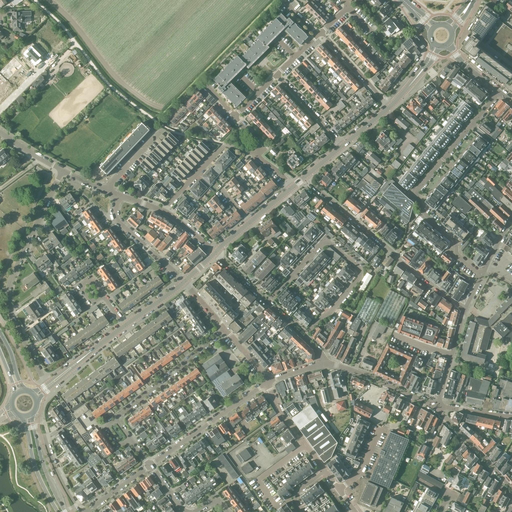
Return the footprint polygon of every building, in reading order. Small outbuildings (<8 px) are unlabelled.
[(315,0),(311,0),(305,6),(309,10),(315,4),(317,2),(315,0)] [(385,16),(393,8),(388,3),(380,11),(385,16)] [(319,8),(315,4),(309,10),(313,14),(319,8)] [(463,45),(460,50),(468,56),(467,58),(507,88),(510,91),(511,92),(511,29),(497,18),(499,15),(485,4),(469,30),(473,33),(470,37),(468,35),(461,44),(463,45)] [(321,6),(319,8),(313,14),(316,18),(323,11),(324,9),(321,6)] [(13,16),(11,16),(12,23),(13,23),(14,30),(20,30),(20,23),(22,23),(25,23),(25,16),(31,16),(31,11),(20,12),(13,12),(13,16)] [(323,11),(316,18),(320,21),(326,15),(323,11)] [(290,21),(282,13),(258,37),(259,39),(241,58),(238,55),(214,79),(220,86),(218,88),(222,92),(235,105),(237,107),(245,99),(228,82),(246,64),(249,67),(268,47),(266,45),(284,28),(301,45),(309,37),(306,34),(307,34),(294,22),(292,19),(290,21)] [(328,13),(326,15),(320,21),(324,25),(332,17),(328,13)] [(406,34),(408,32),(404,28),(405,28),(403,27),(404,26),(402,24),(404,23),(402,20),(399,23),(398,22),(398,21),(398,20),(397,19),(394,16),(391,19),(390,18),(384,22),(389,28),(387,30),(391,35),(396,31),(397,32),(400,30),(401,31),(403,30),(406,34)] [(344,27),(343,29),(341,27),(335,32),(340,36),(346,29),(344,27)] [(341,38),(343,41),(349,35),(347,33),(349,31),(347,29),(346,29),(340,36),(341,38)] [(398,44),(399,45),(407,52),(405,54),(410,59),(417,53),(417,54),(418,54),(419,54),(420,53),(419,52),(418,50),(421,48),(422,49),(422,48),(423,48),(423,47),(423,46),(422,46),(421,44),(422,44),(419,41),(420,40),(417,37),(416,38),(413,35),(411,36),(409,34),(408,34),(408,33),(408,32),(406,34),(406,35),(408,35),(410,38),(404,43),(402,41),(398,44)] [(351,33),(349,35),(343,41),(345,43),(346,43),(347,44),(355,37),(351,33)] [(347,44),(351,48),(357,43),(355,41),(357,39),(355,37),(347,44)] [(357,43),(351,48),(351,49),(353,51),(355,53),(362,46),(360,43),(358,45),(357,43)] [(322,44),(317,49),(319,51),(316,54),(318,56),(320,53),(321,53),(326,48),(322,44)] [(32,46),(25,53),(29,57),(27,58),(31,62),(33,60),(35,63),(37,60),(37,61),(40,58),(39,57),(41,55),(32,46)] [(366,50),(362,46),(355,53),(359,57),(366,50)] [(320,53),(318,56),(320,58),(323,56),(324,58),(330,53),(326,48),(321,53),(320,53)] [(359,57),(363,61),(370,54),(366,50),(359,57)] [(330,53),(324,58),(323,59),(327,64),(328,62),(334,57),(330,53)] [(370,54),(363,61),(367,65),(374,58),(370,54)] [(412,60),(410,59),(405,54),(401,59),(408,65),(412,60)] [(328,62),(332,66),(338,61),(334,57),(328,62)] [(378,62),(374,58),(367,65),(371,69),(379,62),(379,61),(378,62)] [(401,59),(397,64),(404,69),(408,65),(401,59)] [(338,61),(332,66),(330,68),(334,72),(342,65),(338,61)] [(379,62),(371,69),(375,73),(380,68),(378,66),(381,64),(379,62)] [(394,68),(400,74),(404,69),(397,64),(395,62),(393,64),(395,66),(394,68)] [(447,76),(453,66),(449,64),(446,68),(446,67),(441,74),(445,77),(447,76)] [(451,79),(460,68),(455,64),(455,65),(453,66),(447,76),(451,79)] [(338,76),(345,69),(342,65),(334,72),(338,76)] [(297,67),(292,73),(296,77),(301,71),(297,67)] [(394,68),(390,73),(397,78),(400,74),(394,68)] [(342,80),(349,74),(345,69),(338,76),(342,80)] [(305,76),(301,72),(301,71),(296,77),(300,81),(305,76)] [(463,85),(468,78),(459,71),(452,81),(461,87),(462,85),(463,85)] [(393,83),(397,78),(390,73),(386,77),(393,83)] [(346,85),(353,78),(349,74),(342,80),(346,85)] [(41,75),(32,84),(34,87),(35,86),(36,85),(39,89),(46,82),(42,79),(44,78),(41,75)] [(304,85),(309,80),(305,76),(300,81),(304,85)] [(389,88),(393,83),(386,77),(384,80),(382,78),(380,80),(380,81),(389,88)] [(353,78),(346,85),(350,89),(352,87),(357,82),(353,78)] [(468,93),(476,83),(471,79),(463,89),(468,93)] [(309,80),(304,85),(307,89),(313,84),(309,80)] [(440,87),(445,90),(450,83),(446,80),(440,87)] [(385,92),(389,88),(380,81),(379,82),(381,84),(379,87),(385,92)] [(357,82),(352,87),(356,91),(361,86),(357,82)] [(426,88),(433,95),(434,94),(435,94),(438,92),(436,89),(435,88),(436,86),(432,82),(430,84),(429,84),(428,84),(427,85),(427,87),(426,88)] [(480,86),(476,83),(468,93),(472,97),(480,86)] [(310,92),(311,93),(317,88),(313,84),(307,89),(308,89),(307,90),(309,92),(310,92)] [(273,90),(271,92),(275,96),(283,89),(279,85),(273,90)] [(319,86),(317,88),(311,93),(315,98),(321,92),(323,90),(319,86)] [(481,86),(480,86),(472,97),(476,100),(476,101),(485,90),(480,87),(481,86)] [(430,95),(431,97),(433,95),(426,88),(425,89),(424,89),(422,90),(422,91),(428,97),(430,95)] [(194,95),(200,101),(204,97),(203,96),(200,94),(203,91),(201,89),(198,92),(198,91),(194,95)] [(275,96),(277,99),(279,96),(281,98),(287,93),(283,89),(275,96)] [(360,93),(362,95),(371,106),(375,102),(370,95),(367,98),(364,94),(367,91),(365,89),(360,93)] [(489,94),(485,90),(476,101),(480,104),(485,99),(486,99),(489,96),(488,95),(489,95),(489,94)] [(428,97),(422,91),(421,91),(419,93),(419,94),(418,95),(426,102),(427,101),(425,99),(428,97)] [(318,100),(319,102),(325,96),(321,92),(315,98),(317,100),(318,100)] [(287,93),(281,98),(285,103),(291,97),(287,93)] [(197,105),(200,101),(194,95),(190,99),(197,105)] [(363,101),(360,103),(366,110),(371,106),(362,95),(360,97),(363,101)] [(422,108),(427,104),(426,102),(418,95),(417,96),(416,96),(415,97),(414,98),(414,99),(415,99),(414,100),(421,107),(422,108)] [(319,102),(323,106),(329,100),(325,96),(319,102)] [(291,97),(285,103),(289,107),(295,102),(291,97)] [(445,98),(443,101),(448,106),(451,103),(445,98)] [(197,105),(190,99),(187,102),(195,110),(198,106),(197,105)] [(333,105),(329,100),(323,106),(327,110),(333,105)] [(418,113),(419,114),(424,109),(422,108),(421,107),(414,100),(413,100),(412,100),(411,101),(411,102),(410,104),(412,106),(413,106),(419,112),(418,113)] [(500,108),(505,103),(501,100),(495,106),(497,108),(495,110),(494,109),(491,113),(494,116),(500,108)] [(191,114),(195,110),(187,102),(183,105),(183,106),(188,110),(189,112),(191,114)] [(295,102),(289,107),(293,111),(298,106),(295,102)] [(463,104),(459,109),(470,117),(471,116),(471,115),(473,113),(471,111),(473,108),(465,102),(463,104)] [(351,105),(352,107),(350,109),(351,111),(357,117),(361,113),(355,105),(353,103),(351,105)] [(357,104),(355,105),(361,113),(366,110),(360,103),(358,105),(357,104)] [(507,110),(509,107),(510,107),(505,103),(500,108),(504,112),(506,109),(507,110)] [(183,105),(182,104),(178,108),(186,116),(189,112),(188,110),(183,106),(183,105)] [(412,106),(410,104),(407,107),(417,116),(419,114),(418,113),(419,112),(413,106),(412,106)] [(293,111),(291,113),(295,117),(302,110),(298,106),(293,111)] [(211,107),(203,115),(207,119),(209,117),(215,111),(211,107)] [(186,116),(178,108),(174,111),(182,119),(186,116)] [(250,118),(251,118),(253,119),(258,114),(260,113),(256,108),(254,110),(248,116),(250,118)] [(500,108),(494,116),(493,117),(497,120),(502,114),(503,115),(505,113),(504,112),(500,108)] [(506,121),(511,114),(511,109),(511,108),(502,118),(506,121)] [(402,112),(417,126),(419,124),(421,126),(423,124),(406,109),(405,109),(404,110),(403,111),(403,112),(402,112)] [(455,113),(454,116),(462,122),(463,120),(466,122),(468,119),(470,117),(459,109),(455,113)] [(302,110),(295,117),(299,121),(306,114),(302,110)] [(182,119),(174,111),(171,115),(179,123),(182,119)] [(209,117),(213,121),(219,114),(215,111),(209,117)] [(351,111),(347,114),(352,121),(357,117),(351,111)] [(213,121),(216,124),(223,118),(219,114),(213,121)] [(258,114),(253,119),(256,123),(262,118),(258,114)] [(306,114),(299,121),(303,125),(310,118),(306,114)] [(347,114),(342,118),(348,125),(352,121),(347,114)] [(179,123),(171,115),(167,119),(170,121),(169,122),(169,124),(170,125),(172,125),(173,124),(175,127),(179,123)] [(409,125),(399,116),(395,121),(405,130),(405,129),(409,125)] [(452,117),(448,122),(458,131),(460,129),(462,126),(460,124),(462,122),(454,116),(452,118),(452,117)] [(216,124),(215,126),(218,129),(226,121),(223,118),(216,124)] [(262,118),(256,123),(260,128),(266,123),(262,118)] [(310,118),(303,125),(307,129),(314,122),(310,118)] [(339,118),(336,120),(343,129),(348,125),(342,118),(340,120),(339,118)] [(334,121),(336,123),(333,126),(338,132),(343,129),(336,120),(334,121)] [(493,130),(487,124),(485,123),(486,121),(483,120),(479,126),(489,134),(493,130)] [(226,134),(232,128),(229,126),(230,125),(226,121),(218,129),(223,134),(225,133),(226,134)] [(444,127),(443,129),(450,135),(452,133),(455,135),(457,132),(458,131),(448,122),(444,127)] [(141,123),(99,167),(102,170),(100,172),(103,175),(102,176),(103,178),(105,176),(105,177),(105,176),(106,176),(106,175),(107,174),(149,130),(148,130),(150,128),(147,125),(145,127),(141,123)] [(264,132),(270,127),(266,123),(260,128),(262,130),(263,132),(264,132)] [(496,125),(493,130),(489,134),(494,139),(502,130),(496,125)] [(268,136),(274,131),(270,127),(264,132),(268,136)] [(441,131),(437,135),(447,144),(449,142),(451,139),(449,137),(450,135),(443,129),(441,131)] [(383,139),(388,144),(391,147),(394,143),(397,146),(402,141),(399,138),(395,142),(393,140),(392,141),(387,135),(389,133),(385,130),(383,133),(383,132),(379,136),(383,140),(383,139)] [(420,141),(425,134),(420,130),(415,137),(420,141)] [(274,131),(268,136),(272,140),(278,135),(274,131)] [(169,133),(166,137),(174,145),(178,141),(177,140),(178,139),(174,136),(174,137),(169,133)] [(319,137),(325,144),(330,140),(324,133),(319,137)] [(433,140),(432,142),(439,149),(441,147),(443,149),(446,146),(447,144),(437,135),(433,140)] [(490,144),(480,135),(476,140),(487,149),(490,144)] [(386,145),(388,144),(383,139),(383,140),(379,136),(379,137),(375,141),(379,145),(379,144),(381,145),(380,146),(381,146),(379,148),(381,151),(383,149),(386,151),(389,147),(386,145)] [(170,149),(174,145),(166,137),(162,141),(170,149)] [(315,141),(320,148),(325,144),(319,137),(315,141)] [(278,147),(285,141),(282,138),(275,144),(278,147)] [(486,149),(487,149),(476,140),(473,144),(483,153),(486,149)] [(158,145),(167,153),(170,149),(162,141),(158,145)] [(320,148),(315,141),(312,143),(311,141),(309,143),(315,151),(320,148)] [(201,142),(197,146),(205,154),(209,150),(205,146),(206,145),(202,142),(201,142)] [(429,144),(426,149),(436,158),(438,156),(440,153),(438,151),(439,149),(432,142),(430,144),(429,144)] [(315,151),(309,143),(304,147),(302,144),(299,147),(301,149),(302,149),(308,156),(310,154),(311,155),(315,151)] [(361,143),(356,149),(362,155),(365,151),(367,153),(370,155),(368,158),(377,165),(381,160),(373,153),(372,153),(368,149),(361,143)] [(436,210),(439,213),(493,147),(490,144),(487,149),(486,149),(483,153),(479,157),(476,162),(472,166),(468,170),(465,175),(461,179),(457,183),(458,184),(457,184),(454,188),(450,193),(446,197),(443,201),(439,205),(439,206),(436,210)] [(483,153),(473,144),(469,149),(479,157),(483,153)] [(163,157),(167,153),(158,145),(154,149),(163,157)] [(202,158),(205,154),(197,146),(193,150),(202,158)] [(159,161),(163,157),(154,149),(151,153),(159,161)] [(422,154),(420,156),(428,162),(430,160),(432,162),(435,159),(436,158),(426,149),(422,153),(422,154)] [(476,162),(479,157),(469,149),(465,153),(476,162)] [(0,165),(10,157),(7,153),(6,153),(3,150),(0,151),(0,165)] [(193,150),(190,154),(198,162),(202,158),(193,150)] [(225,151),(222,154),(230,162),(235,157),(234,157),(235,156),(234,155),(233,155),(232,154),(227,150),(226,152),(225,152),(225,151)] [(155,165),(159,161),(151,153),(147,157),(155,165)] [(288,154),(284,158),(286,160),(285,161),(288,164),(289,165),(292,169),(297,165),(297,166),(301,162),(303,160),(303,159),(300,157),(298,158),(294,153),(290,156),(288,154)] [(347,155),(345,157),(354,165),(354,164),(355,163),(357,164),(360,162),(349,153),(348,153),(346,155),(347,155)] [(476,162),(465,153),(462,158),(472,166),(476,162)] [(194,165),(198,162),(190,154),(186,157),(194,165)] [(230,162),(222,154),(220,156),(221,157),(220,158),(219,159),(226,166),(230,162)] [(418,158),(415,162),(425,171),(427,169),(426,169),(429,166),(427,164),(428,162),(420,156),(419,158),(418,158)] [(152,168),(155,165),(147,157),(143,161),(152,168)] [(186,157),(182,161),(191,169),(194,165),(186,157)] [(354,165),(345,157),(344,159),(343,159),(341,161),(342,161),(341,162),(349,169),(350,169),(352,167),(353,168),(356,166),(354,164),(354,165)] [(223,169),(226,166),(219,159),(218,158),(216,161),(217,161),(216,162),(215,164),(216,165),(214,167),(222,174),(225,171),(223,169)] [(472,166),(462,158),(461,158),(462,158),(458,162),(468,170),(472,166)] [(511,167),(508,164),(510,162),(506,158),(505,158),(500,165),(509,173),(511,169),(511,167)] [(18,165),(21,162),(19,160),(12,165),(15,169),(19,166),(18,165)] [(247,170),(254,164),(251,160),(244,166),(247,170)] [(350,169),(349,169),(341,162),(340,160),(339,161),(337,163),(336,165),(344,172),(346,170),(348,172),(350,169)] [(148,173),(152,168),(143,161),(139,165),(144,169),(143,169),(146,173),(147,172),(148,173)] [(187,173),(191,169),(182,161),(178,165),(187,173)] [(411,167),(409,169),(417,176),(419,174),(421,175),(424,173),(425,171),(415,162),(411,167)] [(465,175),(468,170),(458,162),(455,166),(465,175)] [(487,166),(496,174),(499,171),(490,162),(487,166)] [(254,164),(247,170),(251,174),(251,173),(257,168),(254,164)] [(178,165),(175,169),(183,177),(187,173),(178,165)] [(344,172),(336,165),(334,167),(332,169),(332,170),(340,177),(342,174),(344,176),(346,174),(344,172)] [(257,168),(251,173),(255,177),(256,176),(263,170),(260,166),(257,168)] [(461,179),(465,175),(455,166),(451,171),(461,179)] [(224,176),(222,174),(214,167),(212,169),(211,168),(209,169),(209,170),(208,169),(206,171),(214,179),(217,176),(221,179),(224,176)] [(175,177),(179,181),(183,177),(175,169),(171,173),(172,174),(171,175),(174,178),(175,177)] [(407,171),(404,176),(414,184),(416,183),(415,183),(418,180),(416,178),(417,176),(409,169),(408,171),(407,171)] [(256,176),(260,180),(260,179),(262,181),(266,177),(264,176),(266,174),(263,170),(256,176)] [(214,179),(206,171),(203,174),(204,174),(204,175),(202,177),(204,178),(202,180),(210,187),(213,184),(211,182),(214,179)] [(322,184),(326,187),(335,178),(337,180),(339,178),(332,171),(329,174),(326,171),(318,180),(319,181),(319,182),(320,183),(321,183),(322,184)] [(457,183),(461,179),(451,171),(447,175),(457,184),(458,184),(457,183)] [(454,188),(457,184),(447,175),(443,180),(454,188)] [(138,187),(141,190),(142,190),(149,183),(147,180),(145,182),(143,180),(144,179),(141,176),(134,184),(134,185),(133,186),(134,187),(135,188),(137,188),(138,187)] [(400,180),(398,182),(398,183),(400,184),(406,189),(408,187),(410,189),(413,186),(414,184),(404,176),(400,180)] [(487,190),(493,196),(499,201),(500,200),(511,211),(511,210),(511,202),(496,188),(483,176),(479,181),(481,184),(485,187),(487,189),(487,190)] [(489,176),(487,179),(494,186),(496,183),(489,176)] [(170,177),(163,185),(169,190),(171,188),(173,190),(177,186),(172,182),(174,180),(170,177)] [(230,187),(237,181),(234,177),(227,183),(230,187)] [(398,207),(401,210),(411,200),(410,199),(410,200),(403,193),(405,191),(390,178),(379,192),(383,194),(384,195),(398,207)] [(377,190),(370,184),(367,183),(365,181),(363,179),(360,183),(357,186),(371,198),(377,190)] [(370,184),(377,190),(381,185),(374,179),(370,184)] [(196,182),(193,184),(203,194),(210,187),(202,180),(200,182),(198,181),(197,182),(196,183),(196,182)] [(237,181),(230,187),(233,191),(242,184),(239,180),(237,181)] [(267,183),(273,190),(277,187),(271,180),(267,183)] [(450,193),(454,188),(443,180),(440,184),(450,193)] [(478,181),(475,184),(482,190),(485,187),(481,184),(479,181),(478,181)] [(267,183),(263,187),(269,193),(273,190),(267,183)] [(151,198),(154,194),(160,188),(155,184),(146,194),(151,198)] [(203,194),(193,184),(191,187),(192,188),(191,188),(190,190),(192,191),(190,193),(197,201),(203,194)] [(233,191),(237,195),(245,188),(242,184),(233,191)] [(450,193),(440,184),(436,189),(446,197),(450,193)] [(154,194),(158,198),(159,196),(164,200),(167,196),(165,194),(167,192),(161,187),(160,188),(154,194)] [(265,197),(265,196),(269,193),(263,187),(259,190),(260,191),(265,197)] [(504,224),(507,219),(494,207),(491,209),(488,205),(490,203),(485,199),(472,188),(468,193),(480,205),(482,203),(490,211),(504,224)] [(511,201),(511,192),(507,188),(503,193),(511,201)] [(443,201),(446,197),(436,189),(433,193),(443,201)] [(488,212),(480,205),(468,193),(465,190),(461,194),(485,215),(485,216),(488,219),(492,215),(489,212),(488,212)] [(256,194),(262,201),(266,197),(265,196),(265,197),(260,191),(257,194),(256,194)] [(300,195),(305,202),(306,202),(310,198),(305,191),(302,193),(300,194),(300,195)] [(256,194),(257,194),(255,192),(251,195),(252,197),(258,204),(262,201),(256,194)] [(349,206),(355,199),(353,197),(356,193),(354,192),(345,203),(346,204),(346,205),(347,206),(348,206),(349,206)] [(64,197),(71,206),(76,202),(75,200),(70,193),(64,197)] [(443,201),(433,193),(429,197),(439,206),(439,205),(443,201)] [(305,202),(300,195),(295,200),(300,206),(306,202),(305,202)] [(353,210),(360,201),(364,196),(363,195),(357,201),(355,199),(349,206),(349,207),(349,208),(351,209),(353,210)] [(390,217),(398,207),(384,195),(379,202),(386,208),(386,209),(384,208),(382,211),(389,217),(390,217)] [(181,212),(189,204),(185,201),(187,199),(184,196),(177,203),(179,205),(177,207),(179,209),(178,210),(181,212)] [(210,207),(218,200),(215,196),(207,202),(210,207)] [(471,207),(459,196),(453,202),(466,214),(471,207)] [(508,218),(511,213),(499,201),(493,196),(491,197),(497,203),(497,202),(498,203),(495,206),(498,209),(508,218)] [(71,206),(64,197),(59,201),(64,208),(66,210),(71,206)] [(258,204),(252,197),(248,200),(254,207),(258,204)] [(436,210),(439,206),(429,197),(425,202),(430,206),(429,207),(432,209),(433,208),(436,210)] [(312,209),(311,212),(307,217),(313,222),(313,221),(315,218),(318,215),(314,212),(317,208),(319,210),(325,203),(325,202),(324,201),(323,200),(321,199),(319,202),(312,209)] [(215,209),(222,204),(218,200),(210,207),(213,211),(215,209)] [(254,207),(248,200),(245,204),(244,204),(250,210),(254,207)] [(402,215),(405,218),(409,221),(410,217),(412,211),(413,208),(414,203),(412,201),(411,200),(401,210),(404,213),(402,215)] [(360,201),(353,210),(353,211),(354,212),(355,212),(358,214),(367,202),(365,201),(363,203),(360,201)] [(244,204),(245,204),(243,202),(239,205),(246,214),(250,210),(244,204)] [(189,204),(181,212),(183,214),(184,214),(186,216),(188,214),(190,216),(197,208),(194,205),(192,207),(189,204)] [(215,209),(218,213),(225,208),(222,204),(215,209)] [(326,215),(332,208),(330,206),(328,205),(327,204),(322,211),(326,215)] [(286,207),(282,210),(285,214),(286,213),(289,217),(292,214),(298,222),(296,225),(295,226),(297,228),(301,224),(307,219),(300,212),(298,214),(291,205),(289,207),(287,208),(286,207)] [(365,219),(371,212),(373,210),(368,206),(360,216),(361,216),(361,217),(362,218),(363,218),(365,219)] [(85,218),(92,213),(89,208),(82,213),(84,215),(82,217),(84,219),(86,218),(85,218)] [(331,219),(336,212),(336,211),(335,210),(334,210),(332,208),(326,215),(331,219)] [(57,217),(51,221),(57,231),(58,230),(59,232),(60,234),(66,229),(65,227),(68,225),(58,211),(55,213),(57,217)] [(127,221),(130,224),(140,213),(138,211),(134,215),(133,214),(127,221)] [(232,214),(237,221),(241,217),(236,211),(232,214)] [(157,215),(152,212),(148,219),(153,222),(158,215),(157,215)] [(190,221),(195,224),(201,215),(197,212),(195,214),(193,212),(188,218),(191,220),(190,221)] [(369,222),(375,215),(371,212),(365,219),(369,222)] [(86,218),(89,223),(97,217),(95,215),(94,216),(92,213),(85,218),(86,218)] [(140,213),(130,224),(135,228),(138,225),(137,225),(141,221),(139,219),(142,215),(140,213)] [(336,223),(342,216),(340,215),(340,214),(339,213),(338,213),(337,213),(332,219),(334,221),(332,224),(334,226),(336,223)] [(450,213),(449,215),(442,223),(446,226),(455,216),(450,213)] [(232,214),(228,217),(228,218),(233,224),(237,221),(232,214)] [(158,215),(153,222),(158,225),(163,218),(158,215)] [(207,220),(201,215),(195,224),(199,227),(202,222),(203,223),(203,222),(204,221),(205,222),(207,220)] [(226,215),(222,219),(229,227),(233,224),(228,218),(228,217),(226,215)] [(375,215),(369,222),(373,226),(379,219),(375,215)] [(342,216),(336,223),(341,227),(347,220),(346,220),(346,219),(345,218),(344,218),(342,216)] [(451,230),(459,220),(455,217),(455,216),(446,226),(447,227),(451,230)] [(90,227),(91,229),(99,223),(98,221),(99,220),(97,217),(89,223),(91,226),(90,227)] [(163,218),(158,225),(163,228),(168,221),(163,218)] [(219,222),(224,229),(225,231),(229,227),(222,219),(219,222)] [(265,223),(265,224),(271,232),(276,238),(282,233),(279,230),(271,219),(265,224),(265,223)] [(379,219),(373,226),(373,227),(375,228),(375,229),(376,230),(377,230),(383,223),(379,219)] [(492,223),(500,231),(504,226),(496,219),(492,223)] [(455,234),(464,224),(459,220),(451,230),(455,234)] [(168,221),(163,228),(168,231),(173,224),(168,221)] [(414,232),(418,235),(427,225),(423,221),(422,221),(421,221),(420,221),(418,224),(418,225),(418,226),(414,232)] [(219,222),(215,226),(220,232),(224,229),(219,222)] [(349,222),(348,222),(342,230),(346,234),(352,226),(350,225),(350,223),(349,222)] [(103,228),(99,223),(91,229),(92,231),(94,230),(96,233),(103,228)] [(271,232),(265,224),(264,225),(259,229),(266,236),(271,232)] [(309,227),(307,229),(318,239),(321,236),(319,234),(322,231),(315,224),(313,226),(312,226),(309,227)] [(460,237),(468,227),(464,224),(455,234),(459,237),(460,237)] [(176,225),(175,226),(172,229),(170,232),(173,236),(174,235),(177,237),(179,235),(180,235),(183,231),(176,225)] [(384,236),(390,229),(386,225),(380,232),(384,236)] [(432,228),(431,228),(427,225),(418,235),(423,239),(432,228)] [(215,226),(211,229),(217,235),(220,232),(215,226)] [(350,237),(357,229),(356,228),(354,228),(352,226),(346,234),(350,237)] [(393,229),(386,237),(389,240),(389,241),(391,243),(392,242),(393,243),(399,235),(396,232),(399,229),(395,226),(393,229)] [(110,227),(101,233),(105,238),(107,237),(113,232),(110,227)] [(471,233),(473,231),(468,227),(460,237),(464,241),(471,233)] [(423,239),(427,243),(436,232),(432,228),(423,239)] [(151,229),(144,237),(150,243),(158,234),(158,233),(160,231),(158,230),(156,232),(155,233),(151,229)] [(217,235),(211,229),(207,232),(212,239),(217,235)] [(315,242),(318,239),(307,229),(305,231),(304,234),(305,234),(303,237),(310,243),(313,240),(315,242)] [(357,229),(350,237),(349,239),(353,242),(361,233),(359,231),(358,230),(357,229)] [(150,243),(153,245),(156,248),(166,237),(160,231),(158,233),(158,234),(150,243)] [(47,237),(54,246),(57,244),(59,248),(62,246),(52,232),(48,234),(49,236),(47,237)] [(110,242),(118,237),(116,234),(115,235),(113,232),(107,237),(110,242)] [(189,235),(185,232),(176,241),(174,240),(171,244),(173,245),(173,246),(177,249),(189,235)] [(436,232),(427,243),(429,241),(433,244),(441,235),(440,235),(440,236),(436,232)] [(361,233),(361,234),(355,240),(357,242),(354,246),(355,248),(357,246),(366,235),(363,233),(361,233)] [(482,239),(490,246),(495,241),(486,234),(482,239)] [(166,237),(156,248),(160,252),(167,244),(172,238),(168,235),(166,237)] [(366,235),(357,246),(358,248),(361,245),(363,246),(369,239),(366,235)] [(436,250),(445,239),(441,235),(433,244),(437,248),(436,250)] [(54,246),(47,237),(42,241),(51,254),(54,252),(51,248),(54,246)] [(118,237),(110,242),(112,244),(110,246),(112,248),(120,242),(118,239),(119,239),(118,237)] [(307,246),(310,243),(303,237),(301,239),(300,238),(298,239),(296,241),(306,251),(309,248),(307,246)] [(366,249),(373,242),(369,239),(363,246),(365,248),(363,250),(365,251),(366,249)] [(415,244),(408,239),(406,242),(412,247),(415,244)] [(445,239),(436,250),(441,254),(445,248),(446,249),(447,248),(450,245),(449,245),(450,244),(445,240),(445,239)] [(180,257),(182,255),(192,244),(188,241),(180,250),(182,252),(179,256),(180,257)] [(306,251),(296,241),(294,243),(293,246),(293,247),(291,249),(299,255),(301,252),(303,254),(306,251)] [(460,250),(463,252),(470,243),(467,241),(466,242),(466,243),(460,250)] [(120,242),(112,248),(115,253),(124,247),(125,246),(123,243),(122,244),(120,242)] [(373,242),(366,249),(370,252),(376,245),(373,242)] [(507,252),(508,252),(511,247),(505,242),(501,247),(502,247),(501,247),(507,252)] [(192,244),(182,255),(184,256),(188,252),(190,254),(195,247),(192,244)] [(246,248),(241,244),(239,247),(239,248),(232,255),(241,263),(248,256),(244,252),(246,250),(245,249),(246,248)] [(124,255),(126,257),(135,251),(133,249),(134,248),(132,245),(131,246),(125,251),(127,253),(124,255)] [(376,245),(370,252),(372,254),(367,260),(369,261),(380,249),(380,247),(376,245)] [(478,252),(486,257),(489,253),(488,252),(478,245),(475,249),(476,250),(478,252)] [(190,261),(188,264),(191,268),(202,258),(205,255),(198,247),(187,258),(190,261)] [(249,274),(266,256),(260,251),(261,250),(261,249),(259,250),(260,250),(257,253),(256,252),(253,254),(255,255),(250,260),(243,268),(249,274)] [(296,258),(299,255),(291,249),(290,251),(289,250),(286,251),(284,253),(295,263),(298,260),(296,258)] [(416,269),(417,269),(419,266),(420,266),(423,262),(418,259),(421,256),(424,252),(420,249),(412,260),(409,264),(416,269)] [(135,251),(126,257),(128,259),(129,258),(131,261),(139,255),(137,252),(136,253),(135,251)] [(319,253),(318,254),(328,264),(330,261),(330,260),(330,259),(330,258),(323,251),(321,253),(319,253)] [(441,257),(449,264),(453,259),(445,252),(441,257)] [(476,263),(475,264),(480,267),(486,257),(478,252),(473,261),(476,263)] [(295,263),(284,253),(282,256),(281,258),(282,259),(280,261),(287,268),(290,265),(292,267),(295,263)] [(401,257),(408,263),(412,259),(414,255),(412,254),(411,255),(408,253),(407,255),(405,253),(401,257)] [(40,258),(46,268),(52,264),(45,254),(40,258)] [(317,257),(315,259),(322,266),(324,268),(328,264),(318,254),(317,256),(317,257)] [(132,265),(133,267),(141,261),(140,259),(141,258),(139,255),(131,261),(133,264),(132,265)] [(376,256),(371,265),(376,268),(381,259),(380,259),(381,257),(378,255),(377,257),(376,256)] [(387,267),(393,259),(389,255),(388,256),(387,257),(383,263),(387,267)] [(429,256),(418,270),(423,274),(430,265),(427,264),(431,259),(429,256)] [(46,268),(40,258),(34,262),(41,272),(46,268)] [(84,262),(89,268),(94,265),(89,258),(84,262)] [(312,261),(311,262),(319,270),(322,266),(315,259),(313,261),(312,261)] [(220,270),(223,267),(224,266),(218,260),(213,265),(211,267),(214,270),(213,271),(215,273),(219,269),(220,270)] [(275,265),(269,260),(255,274),(259,278),(261,280),(261,279),(261,280),(275,265)] [(141,261),(133,267),(135,266),(139,271),(145,266),(141,261)] [(89,268),(84,262),(79,265),(84,272),(89,268)] [(107,270),(109,269),(113,266),(117,263),(116,262),(106,269),(107,270)] [(309,265),(308,267),(317,275),(321,271),(319,270),(311,262),(310,264),(309,265)] [(345,266),(342,270),(351,279),(354,276),(353,275),(353,274),(352,274),(353,272),(352,272),(354,269),(346,262),(343,265),(345,266)] [(401,276),(406,268),(399,263),(395,268),(393,271),(401,276)] [(97,270),(101,275),(107,270),(106,269),(103,264),(98,267),(100,269),(97,270)] [(184,274),(191,268),(188,264),(183,268),(184,269),(182,271),(184,274)] [(84,272),(79,265),(74,269),(79,275),(84,272)] [(304,269),(303,270),(313,279),(317,275),(308,267),(306,269),(304,269)] [(369,268),(350,300),(354,303),(359,295),(360,296),(372,276),(370,274),(372,270),(369,268)] [(79,275),(74,269),(69,272),(74,279),(79,275)] [(107,270),(101,275),(104,280),(111,275),(109,273),(111,271),(109,269),(107,270)] [(129,269),(125,272),(130,279),(134,276),(129,269)] [(229,325),(237,317),(246,308),(247,307),(248,306),(256,298),(248,290),(248,291),(240,283),(239,284),(225,269),(221,273),(219,271),(214,276),(216,278),(217,277),(232,292),(233,291),(239,299),(238,300),(242,303),(233,312),(230,308),(222,316),(229,325)] [(404,282),(410,273),(406,269),(401,277),(403,278),(397,287),(401,290),(405,283),(405,282),(404,282)] [(434,269),(428,277),(432,280),(438,273),(434,269)] [(307,286),(313,279),(303,270),(302,272),(302,273),(300,275),(301,276),(305,280),(303,282),(307,286)] [(349,281),(351,279),(342,270),(338,274),(337,274),(335,276),(344,283),(347,280),(348,281),(348,280),(349,281)] [(447,271),(441,279),(444,281),(445,281),(450,274),(451,273),(447,271)] [(74,279),(69,272),(65,276),(69,282),(74,279)] [(26,285),(28,288),(38,281),(37,279),(38,278),(36,275),(35,276),(33,273),(29,276),(28,276),(22,281),(25,286),(26,285)] [(413,285),(417,279),(414,277),(415,276),(410,273),(404,282),(405,282),(405,283),(407,285),(408,282),(413,285)] [(442,276),(438,273),(432,280),(436,284),(442,276)] [(69,282),(65,276),(64,274),(61,276),(63,277),(60,280),(64,286),(65,287),(68,284),(68,283),(69,282)] [(458,302),(459,302),(470,284),(469,284),(471,282),(458,274),(453,283),(447,293),(446,293),(452,296),(451,297),(452,298),(452,297),(458,301),(458,302)] [(113,278),(111,275),(104,280),(108,285),(114,280),(117,279),(115,276),(113,278)] [(275,279),(274,278),(274,276),(272,276),(271,275),(261,285),(264,287),(266,288),(275,279)] [(158,288),(163,284),(158,276),(118,305),(123,312),(129,308),(131,307),(142,299),(143,299),(145,298),(144,297),(156,289),(158,288)] [(341,287),(344,283),(335,276),(333,278),(334,279),(331,283),(340,292),(343,289),(342,288),(341,287)] [(276,278),(275,279),(266,288),(266,289),(268,291),(269,290),(271,292),(277,286),(278,285),(279,284),(280,283),(279,282),(278,280),(276,279),(276,278)] [(447,292),(453,283),(448,279),(445,284),(444,283),(440,287),(447,292)] [(114,280),(108,285),(112,290),(118,285),(114,280)] [(412,288),(421,294),(426,287),(416,281),(412,288)] [(42,292),(44,290),(49,287),(45,282),(38,287),(42,292)] [(214,309),(218,313),(226,305),(223,301),(223,300),(208,285),(210,284),(208,282),(202,288),(204,289),(200,293),(215,308),(214,309)] [(338,294),(340,292),(331,283),(327,287),(326,287),(324,289),(333,296),(336,293),(337,294),(337,293),(338,294)] [(285,290),(284,292),(278,298),(280,300),(279,301),(282,303),(291,293),(292,293),(291,292),(290,290),(288,289),(287,289),(286,290),(285,290)] [(330,300),(333,296),(324,289),(322,291),(323,292),(320,296),(330,305),(332,302),(331,301),(330,300)] [(62,300),(63,303),(72,296),(68,291),(62,296),(64,299),(62,300)] [(292,294),(291,293),(282,303),(284,304),(283,305),(286,308),(286,307),(295,298),(295,297),(294,295),(292,294)] [(434,306),(441,297),(435,293),(433,295),(430,294),(427,298),(430,300),(429,302),(434,306)] [(418,305),(418,304),(421,300),(423,297),(419,295),(414,302),(418,305)] [(494,329),(499,334),(502,336),(506,338),(509,339),(511,341),(511,339),(511,296),(511,295),(495,311),(499,314),(495,317),(494,316),(487,323),(481,322),(482,319),(475,317),(474,322),(470,321),(470,322),(468,327),(468,329),(466,334),(466,336),(464,341),(464,342),(466,343),(466,346),(467,346),(465,351),(462,350),(462,351),(460,357),(459,358),(460,358),(460,359),(460,358),(467,360),(468,361),(469,361),(474,362),(475,363),(476,363),(479,364),(479,366),(486,368),(488,362),(485,361),(486,355),(480,354),(481,349),(486,351),(492,329),(494,329)] [(67,303),(69,306),(75,301),(72,296),(63,303),(65,305),(67,303)] [(330,305),(320,296),(316,300),(315,300),(313,302),(322,310),(324,307),(325,308),(326,306),(327,307),(330,305)] [(446,300),(443,297),(436,308),(439,310),(440,308),(444,311),(446,307),(443,304),(446,300)] [(182,309),(189,304),(190,303),(186,298),(185,300),(183,298),(177,302),(176,303),(176,304),(177,305),(178,306),(179,305),(180,305),(182,309)] [(255,309),(263,302),(259,298),(254,303),(255,305),(253,307),(255,309)] [(295,306),(296,305),(297,304),(298,303),(299,302),(298,301),(297,299),(296,298),(295,298),(286,307),(288,309),(287,310),(289,312),(291,310),(294,313),(298,308),(295,306)] [(419,306),(410,300),(409,303),(417,309),(419,306)] [(421,300),(418,304),(425,309),(428,304),(421,300)] [(75,301),(69,306),(72,310),(79,306),(78,304),(76,301),(75,301)] [(32,302),(24,308),(28,314),(37,308),(32,302)] [(263,302),(255,309),(258,313),(260,311),(261,312),(267,306),(263,302)] [(449,302),(446,307),(444,311),(446,312),(448,314),(453,305),(452,305),(453,305),(449,302)] [(186,314),(192,309),(189,304),(182,309),(186,314)] [(311,304),(310,306),(305,311),(307,313),(313,306),(311,304)] [(37,308),(28,314),(31,317),(30,318),(32,321),(43,313),(44,312),(40,306),(37,308)] [(82,311),(79,306),(72,310),(76,315),(82,311)] [(237,317),(242,322),(246,326),(255,318),(251,314),(252,312),(247,307),(246,308),(237,317)] [(258,317),(256,319),(258,321),(260,319),(261,321),(262,320),(267,315),(269,317),(273,312),(269,308),(264,314),(263,312),(258,317)] [(186,314),(189,318),(196,314),(192,309),(186,314)] [(300,309),(295,314),(294,315),(298,319),(304,312),(300,309)] [(452,312),(450,318),(450,321),(452,322),(452,324),(456,325),(458,321),(460,311),(455,309),(454,312),(452,312)] [(348,318),(349,318),(351,314),(344,310),(342,314),(348,318)] [(113,349),(118,357),(172,319),(166,311),(160,315),(158,316),(158,317),(147,325),(147,324),(145,326),(134,334),(132,335),(132,336),(121,344),(120,343),(118,345),(119,345),(113,349)] [(271,320),(265,325),(268,328),(270,326),(269,325),(272,323),(278,317),(273,312),(269,317),(271,320)] [(302,322),(308,316),(304,312),(298,319),(302,322)] [(189,318),(193,323),(199,319),(196,314),(189,318)] [(90,337),(90,336),(101,328),(101,329),(103,327),(109,323),(103,315),(63,344),(69,351),(74,347),(75,348),(77,346),(76,346),(88,338),(90,337)] [(308,316),(302,322),(307,327),(312,320),(310,318),(311,316),(309,315),(308,316)] [(403,316),(398,331),(418,338),(418,339),(434,345),(441,328),(424,322),(424,323),(403,316)] [(239,325),(242,322),(237,317),(229,325),(228,326),(236,334),(242,328),(239,325)] [(277,330),(285,322),(283,320),(282,321),(279,317),(271,325),(277,330)] [(200,319),(199,319),(193,323),(195,326),(193,327),(194,330),(203,324),(202,322),(202,321),(201,319),(200,319)] [(262,334),(268,328),(265,325),(264,323),(265,322),(262,320),(261,321),(260,319),(258,321),(256,319),(251,323),(252,324),(238,337),(244,343),(244,342),(257,329),(262,334)] [(33,335),(41,330),(39,327),(44,323),(41,320),(29,329),(33,335)] [(334,329),(332,332),(323,347),(327,350),(338,332),(343,323),(339,321),(334,329)] [(376,321),(368,336),(375,339),(379,332),(383,334),(387,327),(376,321)] [(207,329),(203,324),(194,330),(197,334),(198,334),(199,334),(200,333),(202,335),(205,333),(203,331),(207,329)] [(279,334),(283,338),(292,329),(288,325),(279,334)] [(33,335),(38,341),(50,333),(48,330),(46,331),(44,328),(41,330),(33,335)] [(320,333),(322,330),(319,328),(312,336),(315,340),(320,333)] [(256,340),(262,334),(257,329),(244,342),(248,347),(254,342),(254,341),(256,340)] [(287,337),(290,339),(296,333),(292,329),(283,338),(285,339),(287,337)] [(322,335),(320,333),(315,340),(319,343),(323,336),(326,333),(325,331),(322,335)] [(332,346),(329,351),(328,353),(333,355),(338,346),(337,345),(345,333),(341,331),(332,346)] [(355,331),(353,335),(340,361),(348,365),(350,359),(348,358),(360,333),(355,331)] [(268,336),(264,332),(259,337),(262,341),(268,336)] [(299,336),(296,333),(290,339),(292,341),(289,344),(291,345),(299,336)] [(323,336),(319,343),(322,346),(327,339),(325,338),(328,334),(326,333),(323,336)] [(58,340),(54,334),(48,337),(51,340),(53,339),(55,342),(58,340)] [(299,336),(291,345),(288,349),(289,350),(291,349),(295,345),(297,347),(303,340),(299,336)] [(446,343),(444,343),(445,340),(439,338),(436,346),(450,349),(453,339),(448,337),(447,337),(446,343)] [(182,343),(186,349),(191,345),(187,340),(182,343)] [(250,350),(251,351),(259,344),(262,342),(260,340),(257,342),(258,343),(256,345),(254,342),(256,340),(254,341),(254,342),(248,347),(250,350)] [(293,354),(294,356),(296,354),(298,352),(307,343),(303,340),(297,347),(299,348),(297,350),(296,350),(294,352),(294,351),(292,353),(293,354)] [(186,349),(182,343),(180,341),(178,343),(179,345),(177,347),(181,352),(186,349)] [(41,351),(45,357),(53,352),(56,350),(50,342),(42,347),(44,349),(41,351)] [(251,351),(254,355),(261,350),(258,347),(260,345),(261,346),(264,344),(262,342),(259,344),(251,351)] [(302,351),(304,353),(310,347),(307,343),(298,352),(300,354),(302,351)] [(385,348),(391,351),(393,352),(396,347),(388,343),(385,348)] [(346,346),(343,344),(341,344),(334,357),(340,360),(342,357),(341,356),(344,350),(345,351),(347,347),(346,346)] [(173,350),(177,356),(181,352),(177,347),(173,350)] [(314,350),(310,347),(304,353),(306,355),(304,357),(305,359),(313,351),(314,350)] [(402,349),(396,347),(393,352),(399,355),(402,349)] [(261,350),(254,355),(258,359),(264,353),(269,350),(267,348),(263,352),(261,350)] [(385,348),(382,355),(387,357),(391,351),(385,348)] [(408,352),(402,349),(399,355),(405,357),(408,352)] [(172,359),(177,356),(173,350),(168,354),(172,359)] [(314,352),(313,351),(305,359),(299,362),(297,363),(298,366),(314,360),(315,354),(314,352)] [(55,355),(53,352),(45,357),(50,364),(59,357),(57,354),(55,355)] [(408,359),(407,360),(413,363),(416,356),(408,352),(405,357),(408,359)] [(243,378),(241,375),(239,377),(237,373),(231,378),(226,371),(229,369),(218,353),(218,354),(202,365),(201,365),(207,373),(206,374),(206,373),(212,382),(223,396),(227,393),(228,395),(244,383),(241,380),(243,378)] [(258,359),(262,364),(270,356),(270,357),(273,354),(271,353),(269,355),(269,356),(267,357),(264,353),(258,359)] [(163,357),(167,362),(172,359),(168,354),(163,357)] [(287,357),(291,368),(292,368),(296,366),(293,358),(290,359),(289,355),(286,356),(287,357)] [(382,355),(379,361),(384,363),(387,357),(382,355)] [(270,356),(262,364),(263,365),(262,365),(265,368),(267,369),(270,366),(269,365),(272,362),(269,359),(271,358),(270,357),(270,356)] [(418,356),(413,366),(419,369),(424,359),(418,356)] [(67,391),(61,395),(67,403),(120,365),(114,357),(109,361),(108,361),(106,362),(107,363),(95,371),(95,370),(93,372),(82,380),(80,381),(80,382),(69,390),(69,389),(67,391)] [(162,366),(167,362),(163,357),(158,360),(162,366)] [(283,362),(285,370),(289,369),(291,368),(287,357),(284,358),(285,361),(283,362)] [(374,363),(369,361),(370,359),(365,357),(364,357),(362,362),(363,362),(362,366),(371,370),(374,363)] [(440,360),(438,360),(436,359),(435,362),(437,362),(436,366),(433,366),(433,368),(434,368),(440,369),(440,370),(444,371),(445,366),(446,363),(439,361),(440,360)] [(158,360),(154,364),(158,369),(162,366),(158,360)] [(275,361),(279,373),(280,372),(283,371),(281,362),(278,363),(277,360),(275,361)] [(405,366),(410,369),(413,363),(407,360),(405,366)] [(272,369),(274,374),(277,373),(279,373),(275,361),(273,362),(271,364),(271,366),(272,369)] [(379,361),(375,367),(381,370),(384,363),(379,361)] [(158,369),(154,364),(149,367),(153,373),(158,369)] [(405,366),(402,372),(407,375),(410,369),(405,366)] [(144,370),(148,376),(153,373),(149,367),(144,370)] [(380,376),(383,371),(381,370),(375,367),(373,373),(380,376)] [(196,368),(191,372),(195,377),(200,374),(196,368)] [(143,379),(144,379),(148,376),(144,370),(139,374),(143,379)] [(444,372),(435,370),(432,379),(441,382),(444,372)] [(459,381),(460,378),(462,374),(451,370),(449,378),(454,379),(452,383),(448,382),(445,392),(444,396),(445,397),(453,399),(457,387),(459,382),(459,381)] [(321,371),(314,373),(317,380),(324,378),(321,371)] [(389,373),(383,371),(380,376),(381,376),(386,378),(386,379),(387,379),(387,378),(389,373),(389,374),(389,373)] [(414,375),(408,388),(415,391),(416,392),(417,391),(418,390),(419,387),(418,386),(421,378),(415,375),(416,373),(414,371),(412,374),(414,375)] [(186,375),(190,381),(195,377),(191,372),(186,375)] [(329,374),(332,385),(335,399),(344,396),(343,392),(346,391),(346,392),(348,392),(346,385),(345,386),(341,373),(335,374),(335,372),(329,374)] [(399,378),(405,380),(407,375),(402,372),(399,378)] [(301,374),(300,375),(305,390),(307,389),(306,385),(308,384),(305,373),(301,375),(301,374)] [(317,380),(314,373),(308,375),(311,383),(313,382),(315,386),(318,385),(317,381),(317,380)] [(405,385),(404,386),(408,388),(414,375),(412,374),(410,373),(409,375),(411,376),(410,378),(408,378),(405,385)] [(395,382),(397,377),(391,374),(389,379),(388,379),(389,380),(388,380),(389,380),(394,382),(395,382)] [(186,375),(182,378),(186,384),(190,381),(186,375)] [(305,390),(300,375),(298,375),(298,376),(295,377),(298,387),(301,386),(302,391),(304,390),(305,390)] [(493,408),(503,409),(511,410),(511,382),(503,380),(504,379),(502,378),(503,377),(500,376),(497,386),(492,404),(494,404),(493,408)] [(293,377),(288,379),(292,389),(293,392),(295,391),(294,388),(297,387),(293,377)] [(355,377),(353,381),(352,383),(363,387),(365,381),(355,377)] [(399,378),(397,377),(395,382),(395,383),(395,382),(402,386),(405,380),(399,378)] [(469,381),(461,378),(461,379),(460,378),(459,381),(459,382),(467,385),(465,390),(468,391),(465,401),(483,405),(488,390),(489,387),(490,382),(483,379),(483,381),(471,377),(471,378),(470,378),(469,381)] [(138,388),(143,384),(139,378),(134,382),(138,388)] [(177,382),(181,387),(186,384),(182,378),(177,382)] [(428,387),(435,389),(438,381),(426,378),(423,385),(426,386),(425,386),(428,387)] [(283,381),(287,390),(288,394),(290,393),(289,390),(292,389),(288,379),(283,381)] [(129,385),(133,391),(138,388),(134,382),(129,385)] [(177,382),(172,385),(176,391),(177,391),(178,392),(179,390),(178,389),(181,387),(177,382)] [(275,386),(278,393),(280,392),(282,397),(284,396),(283,395),(284,395),(279,382),(277,383),(275,386)] [(125,389),(129,394),(133,391),(129,385),(125,389)] [(176,391),(172,385),(168,389),(172,394),(176,391)] [(497,386),(493,385),(492,389),(494,390),(494,391),(493,391),(491,398),(490,401),(489,400),(487,408),(492,409),(492,408),(493,408),(494,404),(492,404),(497,386)] [(296,402),(303,400),(302,397),(298,387),(297,387),(298,391),(293,393),(295,398),(295,400),(296,402)] [(459,402),(460,401),(462,393),(464,394),(465,390),(457,387),(453,399),(453,401),(459,402)] [(327,388),(321,389),(324,403),(330,401),(327,388)] [(129,394),(125,389),(120,392),(124,398),(129,394)] [(169,396),(172,394),(168,389),(163,392),(167,397),(169,400),(171,398),(169,396)] [(384,394),(382,393),(379,398),(378,401),(386,405),(387,403),(388,400),(392,402),(392,403),(396,395),(386,390),(384,394)] [(488,390),(483,405),(482,407),(487,408),(489,400),(490,401),(491,398),(488,398),(490,391),(488,390)] [(124,398),(120,392),(115,396),(119,401),(124,398)] [(167,397),(163,392),(158,395),(162,401),(167,397)] [(158,395),(154,399),(158,404),(162,401),(158,395)] [(259,401),(256,402),(256,403),(261,410),(262,412),(267,408),(266,406),(269,404),(265,399),(265,398),(264,396),(263,396),(262,395),(258,397),(260,399),(258,400),(259,401)] [(111,399),(115,404),(119,401),(115,396),(111,399)] [(210,396),(204,400),(211,410),(210,410),(210,411),(212,410),(214,409),(214,408),(217,406),(217,405),(217,406),(215,403),(216,402),(216,403),(213,398),(212,398),(210,396)] [(397,408),(401,411),(406,401),(399,398),(396,403),(393,402),(391,407),(393,407),(392,411),(395,412),(397,408)] [(106,402),(110,408),(115,404),(111,399),(106,402)] [(158,404),(154,399),(149,402),(154,410),(159,406),(158,404)] [(256,403),(256,402),(254,400),(251,402),(252,404),(251,406),(249,408),(254,415),(255,417),(259,414),(258,412),(261,410),(256,403)] [(354,409),(369,417),(371,414),(373,410),(354,400),(354,409)] [(67,410),(69,409),(63,401),(61,403),(64,408),(65,408),(67,410)] [(101,406),(105,411),(110,408),(106,402),(101,406)] [(196,402),(193,404),(202,416),(204,415),(206,414),(206,413),(207,412),(199,402),(197,403),(196,402)] [(285,409),(288,413),(299,405),(301,404),(301,403),(298,403),(295,405),(293,403),(285,409)] [(418,407),(411,403),(409,407),(408,407),(406,411),(407,411),(405,415),(406,415),(404,419),(407,420),(409,417),(413,419),(418,407)] [(194,410),(191,412),(197,420),(197,419),(198,420),(199,418),(202,416),(193,404),(191,405),(194,410)] [(250,418),(254,415),(249,408),(247,405),(244,408),(245,410),(243,411),(244,411),(241,413),(246,420),(248,422),(251,419),(250,418)] [(302,409),(299,405),(288,413),(290,417),(302,409)] [(310,405),(292,419),(300,429),(318,415),(310,405)] [(60,412),(62,410),(60,407),(57,409),(56,406),(53,409),(52,407),(51,407),(49,408),(49,410),(50,411),(49,412),(53,417),(60,412)] [(105,411),(101,406),(96,409),(100,415),(105,411)] [(143,409),(149,418),(151,416),(150,414),(152,412),(148,406),(143,409)] [(431,413),(421,408),(419,413),(423,414),(422,416),(419,415),(417,419),(420,420),(419,423),(425,425),(426,423),(431,413)] [(100,415),(96,409),(92,413),(96,418),(100,415)] [(142,419),(144,421),(149,418),(143,409),(138,413),(142,419)] [(56,422),(63,417),(65,415),(62,410),(60,412),(53,417),(56,422)] [(185,410),(183,411),(192,423),(194,422),(196,421),(196,420),(197,420),(191,412),(188,415),(185,410)] [(189,425),(192,423),(183,411),(181,413),(183,415),(178,418),(183,425),(184,424),(186,427),(187,427),(188,427),(189,426),(189,425)] [(138,423),(142,419),(138,413),(133,416),(138,423)] [(234,425),(242,420),(237,413),(229,418),(231,421),(228,423),(232,429),(235,426),(234,425)] [(455,421),(454,423),(458,425),(461,418),(464,420),(466,414),(463,413),(463,414),(460,413),(459,414),(456,413),(455,413),(455,414),(454,415),(452,420),(455,421)] [(429,432),(432,425),(436,427),(440,420),(436,416),(431,414),(424,429),(429,432)] [(465,422),(476,424),(478,417),(467,414),(465,422)] [(325,424),(318,415),(300,429),(306,438),(325,424)] [(131,424),(129,425),(132,429),(139,425),(138,423),(133,416),(128,420),(131,424)] [(56,422),(60,427),(67,422),(63,417),(56,422)] [(278,417),(268,424),(270,426),(272,425),(273,426),(281,421),(280,420),(281,420),(280,417),(279,418),(278,417)] [(358,418),(356,423),(368,428),(370,423),(361,419),(358,418)] [(505,420),(504,422),(502,431),(508,433),(509,431),(511,420),(505,420)] [(71,422),(70,423),(66,426),(67,429),(72,425),(75,430),(77,429),(75,427),(73,424),(71,422)] [(233,433),(230,429),(224,422),(219,426),(224,433),(227,431),(230,435),(233,433)] [(270,442),(277,437),(273,432),(277,430),(279,432),(287,427),(283,422),(275,427),(265,435),(270,442)] [(171,427),(176,433),(181,429),(176,423),(171,427)] [(356,423),(354,428),(366,433),(368,428),(356,423)] [(460,428),(469,437),(474,432),(465,423),(462,426),(460,428)] [(313,447),(331,433),(325,424),(306,438),(313,447)] [(447,446),(453,434),(445,426),(440,435),(442,436),(441,437),(442,438),(436,436),(432,445),(434,446),(438,448),(440,443),(447,446)] [(171,437),(176,433),(171,427),(166,430),(171,437)] [(210,436),(211,436),(218,445),(225,440),(216,428),(209,433),(209,434),(208,434),(210,436)] [(246,435),(241,428),(234,433),(239,440),(246,435)] [(354,428),(352,433),(364,438),(366,433),(354,428)] [(406,431),(400,428),(397,433),(404,436),(406,431)] [(59,442),(67,436),(63,429),(55,435),(56,437),(55,437),(55,438),(57,440),(59,442)] [(94,441),(102,435),(99,430),(98,431),(97,429),(91,433),(94,437),(92,438),(94,441)] [(275,448),(293,435),(290,430),(289,431),(288,429),(289,429),(288,429),(277,437),(270,442),(275,448)] [(478,446),(481,443),(480,442),(480,440),(482,438),(481,437),(483,435),(482,433),(484,431),(481,430),(480,431),(482,433),(480,435),(474,441),(478,445),(477,446),(478,446)] [(154,434),(161,444),(166,440),(161,434),(162,433),(159,431),(154,434)] [(374,472),(373,474),(370,480),(389,488),(409,439),(390,431),(383,450),(382,450),(380,454),(381,454),(376,465),(373,472),(374,472)] [(482,433),(480,431),(478,433),(476,431),(470,438),(474,441),(480,435),(482,433)] [(338,443),(331,433),(313,447),(324,462),(329,458),(332,457),(338,443)] [(352,433),(350,438),(362,443),(364,438),(352,433)] [(152,440),(151,440),(151,441),(156,448),(161,444),(154,434),(152,436),(153,437),(152,440)] [(106,440),(102,435),(94,441),(96,444),(98,442),(100,445),(106,440)] [(275,448),(278,453),(279,454),(292,444),(290,442),(295,438),(293,435),(275,448)] [(62,447),(71,441),(67,436),(59,442),(62,447)] [(151,441),(151,440),(149,438),(146,441),(148,443),(146,444),(151,451),(156,448),(151,441)] [(199,441),(204,448),(207,446),(210,450),(212,449),(209,444),(204,438),(202,439),(201,439),(199,440),(199,441)] [(350,438),(348,443),(359,448),(362,443),(350,438)] [(481,443),(478,446),(481,450),(488,443),(486,441),(484,439),(481,443)] [(488,443),(481,450),(485,454),(497,443),(493,439),(488,443)] [(100,445),(103,449),(110,445),(106,440),(100,445)] [(62,447),(66,452),(74,446),(71,441),(62,447)] [(194,445),(200,454),(201,454),(202,454),(203,453),(204,452),(205,452),(205,451),(206,450),(204,448),(199,441),(199,442),(197,443),(196,443),(194,444),(194,445)] [(345,448),(357,453),(359,448),(348,443),(346,448),(345,448)] [(281,458),(295,448),(292,444),(279,454),(278,454),(281,458)] [(430,448),(422,444),(417,455),(425,458),(430,448)] [(460,455),(467,448),(468,447),(464,444),(455,453),(459,457),(457,459),(459,461),(461,459),(463,457),(460,455)] [(498,444),(489,457),(488,458),(493,462),(503,447),(498,444)] [(110,445),(103,449),(107,454),(113,450),(110,445)] [(189,449),(193,455),(197,453),(200,458),(202,456),(201,454),(200,454),(194,445),(192,447),(191,447),(189,448),(189,449)] [(74,446),(66,452),(69,457),(78,451),(74,446)] [(239,454),(239,453),(236,455),(237,456),(237,455),(242,463),(245,461),(244,461),(251,456),(252,456),(246,448),(246,449),(239,454)] [(345,448),(343,453),(345,454),(346,454),(355,458),(355,459),(357,453),(345,448)] [(190,458),(193,455),(189,449),(188,449),(186,450),(186,451),(184,453),(188,459),(192,464),(194,462),(190,458)] [(462,455),(468,460),(471,457),(469,455),(471,453),(468,449),(462,455)] [(125,453),(128,456),(125,458),(125,459),(131,466),(133,464),(137,461),(132,456),(128,450),(125,453)] [(69,457),(73,462),(81,455),(78,451),(69,457)] [(179,459),(182,464),(186,468),(189,466),(185,461),(188,459),(184,453),(184,452),(183,453),(182,452),(180,454),(180,455),(178,456),(180,459),(179,459)] [(471,457),(468,460),(465,464),(469,468),(478,458),(474,454),(474,455),(471,452),(471,453),(469,455),(471,457)] [(327,464),(331,469),(341,461),(338,456),(336,454),(332,457),(329,458),(331,461),(327,464)] [(455,457),(451,454),(445,462),(449,465),(455,457)] [(81,455),(73,462),(74,464),(76,467),(85,460),(81,455)] [(495,465),(500,471),(500,470),(508,459),(503,455),(495,465)] [(89,461),(87,463),(91,468),(93,466),(95,465),(99,462),(97,460),(96,458),(95,457),(89,461)] [(173,467),(172,468),(175,473),(177,472),(175,470),(180,466),(174,458),(172,460),(171,460),(170,460),(170,461),(169,462),(173,467)] [(124,462),(121,464),(125,470),(125,471),(126,470),(128,468),(130,466),(131,467),(131,466),(125,459),(123,460),(124,462)] [(341,461),(331,469),(334,473),(344,465),(341,461)] [(241,467),(246,474),(253,469),(248,462),(241,467)] [(316,470),(310,462),(305,465),(312,473),(312,474),(316,470)] [(500,471),(503,475),(511,466),(506,462),(500,471),(500,470),(500,471)] [(125,470),(121,464),(120,463),(114,467),(120,474),(123,472),(122,472),(125,470)] [(171,474),(174,479),(177,476),(174,471),(173,472),(167,463),(161,467),(166,474),(168,476),(171,474)] [(473,471),(478,474),(483,466),(477,463),(473,471)] [(425,464),(422,470),(427,473),(430,467),(425,464)] [(305,465),(301,467),(308,476),(312,473),(305,465)] [(344,465),(334,473),(337,477),(347,470),(347,469),(344,465)] [(308,476),(301,467),(298,470),(304,479),(308,476)] [(103,476),(107,483),(108,482),(111,481),(110,480),(113,479),(111,476),(113,475),(108,469),(106,470),(104,471),(105,474),(103,476)] [(482,483),(488,472),(483,469),(478,476),(482,478),(480,481),(482,483)] [(294,473),(300,482),(304,479),(298,470),(294,473)] [(347,470),(337,477),(340,482),(341,482),(342,480),(343,481),(342,481),(343,481),(344,480),(348,478),(347,477),(349,476),(351,474),(347,470)] [(300,482),(294,473),(290,476),(296,485),(300,482)] [(450,476),(447,481),(453,484),(452,486),(454,487),(460,490),(464,483),(461,482),(464,477),(459,474),(456,479),(450,476)] [(105,484),(107,483),(103,476),(102,475),(97,478),(102,486),(103,486),(106,484),(105,484)] [(144,479),(149,486),(152,484),(154,486),(156,485),(149,476),(144,479)] [(296,485),(290,476),(286,479),(287,481),(292,487),(296,485)] [(490,489),(494,479),(489,476),(484,484),(488,486),(485,491),(485,490),(482,496),(485,498),(487,494),(490,489)] [(209,477),(207,478),(213,487),(218,483),(213,477),(211,479),(209,477)] [(211,488),(213,487),(207,478),(202,482),(209,491),(212,489),(211,488)] [(146,488),(149,486),(144,479),(139,483),(146,492),(148,491),(146,488)] [(494,479),(490,489),(487,494),(490,496),(491,494),(492,494),(494,490),(499,482),(495,479),(494,479)] [(86,487),(83,490),(82,489),(76,495),(82,502),(85,499),(86,498),(87,498),(88,497),(87,495),(90,493),(97,488),(91,481),(85,486),(86,487)] [(285,485),(290,492),(294,489),(292,487),(287,481),(284,484),(285,485)] [(383,488),(368,481),(360,500),(375,507),(383,488)] [(204,495),(209,491),(202,482),(197,486),(203,494),(204,495)] [(325,491),(318,482),(314,485),(320,494),(325,491)] [(136,497),(139,500),(142,498),(139,494),(143,491),(138,485),(137,486),(136,485),(131,489),(136,497)] [(281,488),(287,497),(291,494),(290,492),(285,485),(281,488)] [(310,489),(316,497),(320,494),(314,485),(309,489),(310,489)] [(198,498),(203,494),(197,486),(192,489),(193,491),(194,491),(198,498)] [(151,499),(154,497),(156,498),(163,493),(159,487),(150,494),(146,496),(151,503),(153,502),(151,499)] [(234,492),(235,491),(234,489),(232,490),(230,487),(224,492),(227,496),(234,492)] [(287,497),(281,488),(277,491),(283,500),(288,497),(287,497)] [(425,493),(435,499),(438,494),(428,488),(425,493)] [(306,493),(312,501),(316,498),(316,497),(310,489),(306,493)] [(503,495),(504,495),(505,493),(499,489),(493,501),(498,504),(503,495)] [(134,510),(139,506),(141,505),(137,501),(135,501),(128,491),(123,494),(134,510)] [(193,491),(189,495),(194,501),(198,498),(194,491),(193,491)] [(467,492),(465,496),(464,499),(462,502),(461,505),(465,507),(472,494),(468,491),(467,492)] [(237,496),(234,492),(227,496),(231,501),(237,496)] [(312,501),(306,493),(301,496),(307,505),(312,501)] [(425,493),(423,498),(433,503),(435,499),(425,493)] [(189,505),(194,501),(189,495),(184,499),(189,505)] [(506,506),(510,498),(504,495),(503,495),(498,504),(499,504),(498,504),(498,506),(501,507),(503,505),(506,506)] [(127,505),(121,496),(119,497),(118,498),(117,498),(116,499),(116,500),(121,507),(121,506),(124,505),(125,507),(127,505)] [(231,501),(234,506),(243,500),(241,498),(239,499),(237,496),(231,501)] [(392,497),(384,511),(399,511),(404,503),(392,497)] [(420,503),(430,508),(433,503),(423,498),(420,502),(420,503)] [(243,500),(234,506),(238,511),(244,506),(246,505),(243,500)] [(418,501),(416,506),(426,511),(428,511),(430,508),(420,503),(420,502),(418,501)] [(109,505),(113,511),(114,511),(117,510),(117,511),(123,511),(121,509),(119,510),(118,509),(119,509),(113,502),(111,503),(110,503),(109,504),(109,505)] [(290,507),(286,502),(277,509),(279,511),(283,511),(290,508),(290,507)] [(485,503),(483,502),(478,511),(480,511),(484,511),(488,505),(485,503)] [(451,511),(452,511),(464,511),(466,509),(454,503),(452,506),(454,507),(451,511)]
